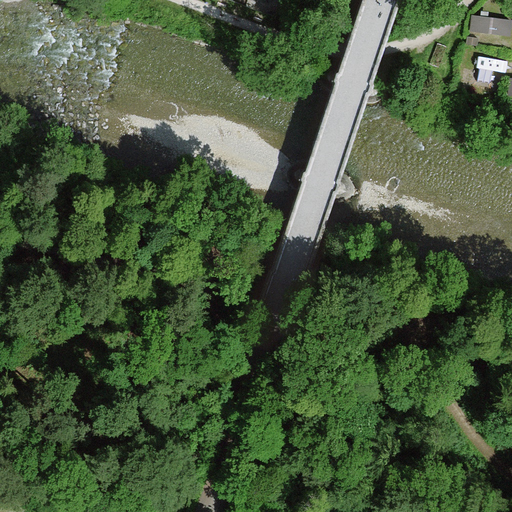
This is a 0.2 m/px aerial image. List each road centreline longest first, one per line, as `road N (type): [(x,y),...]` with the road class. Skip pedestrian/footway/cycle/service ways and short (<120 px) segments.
road 1 (unclassified): [(212,511),(379,0)]
road 2 (track): [(195,277),(265,259),(370,284),(410,322),(464,417),(511,464)]
road 3 (track): [(464,0),(424,29),(354,51),(184,0)]
road 4 (track): [(0,247),(195,277)]
